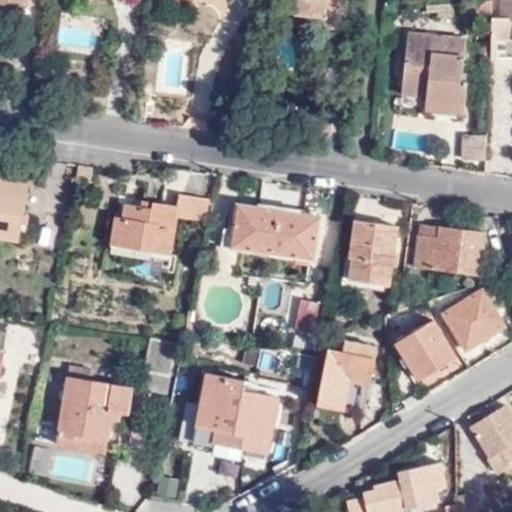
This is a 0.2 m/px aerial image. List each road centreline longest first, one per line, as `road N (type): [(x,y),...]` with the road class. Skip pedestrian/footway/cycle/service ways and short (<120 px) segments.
road 1 (residential): [(0,120),(511,200)]
road 2 (residential): [(268,511),(511,359)]
